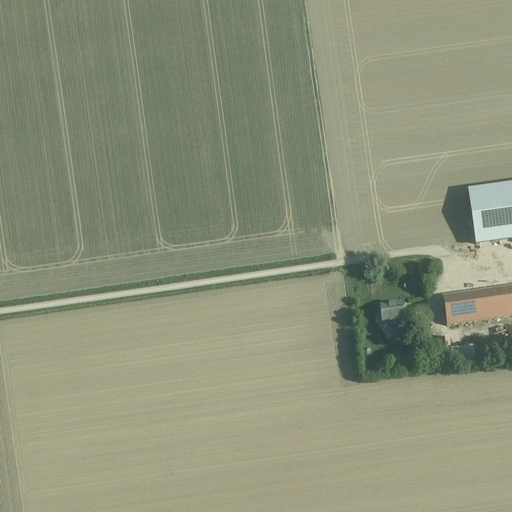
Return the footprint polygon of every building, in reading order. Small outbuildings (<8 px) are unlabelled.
[(511,188),(468,195),(475,245),(511,240),(511,188)] [(446,327),(511,317),(511,287),(442,298),(446,327)] [(382,324),(389,323),(390,327),(398,326),(398,322),(404,321),(401,304),(379,307),(382,324)] [(396,341),(407,339),(405,331),(394,332),(396,341)] [(442,356),(450,355),(452,368),(511,359),(511,338),(448,348),(447,340),(439,341),(442,356)]
